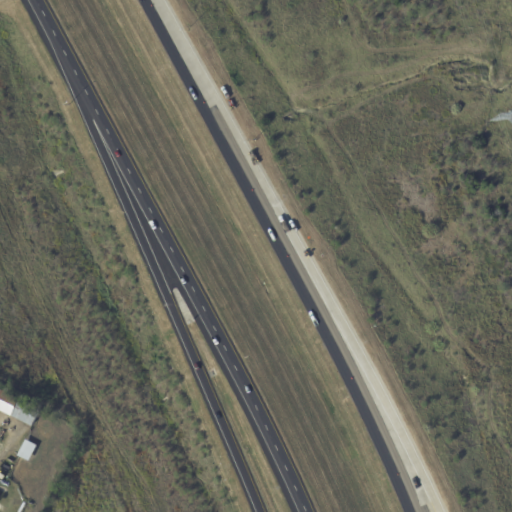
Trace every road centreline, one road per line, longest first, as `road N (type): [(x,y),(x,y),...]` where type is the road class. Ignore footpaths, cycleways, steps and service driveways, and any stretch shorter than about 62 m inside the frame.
road 1 (motorway): [(414,511),(311,295),(151,0)]
road 2 (motorway): [(84,87),(183,267),(301,511)]
road 3 (motorway): [(84,87),(255,511)]
road 4 (motorway): [(438,511),(409,448),(219,123)]
